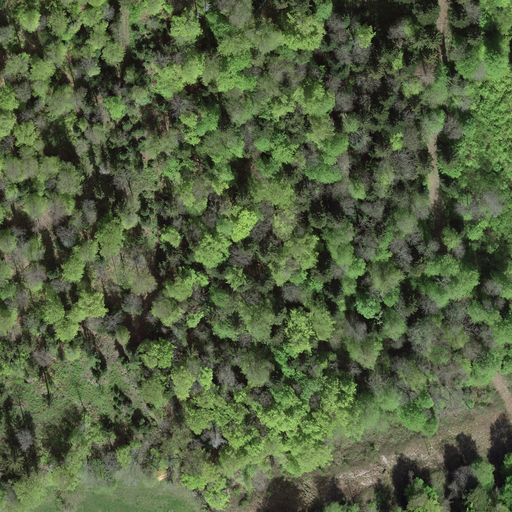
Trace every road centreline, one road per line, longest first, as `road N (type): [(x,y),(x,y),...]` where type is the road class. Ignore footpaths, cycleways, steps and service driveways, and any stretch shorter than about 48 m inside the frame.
road 1 (track): [(441,0),(434,60),(439,209),(465,323),(511,407)]
road 2 (track): [(0,285),(55,233),(107,134),(131,0)]
